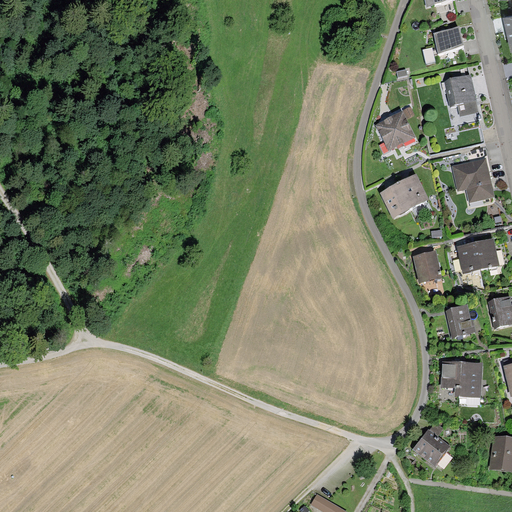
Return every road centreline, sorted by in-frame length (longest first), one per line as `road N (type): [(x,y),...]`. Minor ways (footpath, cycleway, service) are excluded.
road 1 (unclassified): [(382,446),(415,419),(427,369),(413,306),(366,213),(355,161),(361,118),(402,0)]
road 2 (track): [(382,446),(123,348),(91,342),(0,364)]
road 3 (track): [(91,342),(0,190)]
road 4 (residential): [(476,0),(511,165)]
